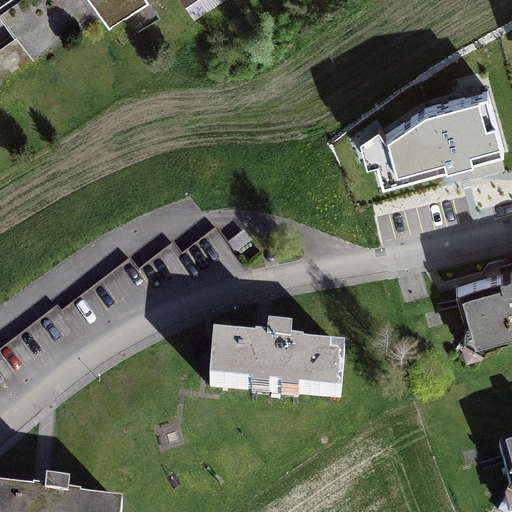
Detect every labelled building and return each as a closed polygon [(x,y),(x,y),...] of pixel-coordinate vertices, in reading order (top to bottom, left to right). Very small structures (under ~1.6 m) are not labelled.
[(0,49),(0,83),(100,13),(122,43),(159,17),(147,0),(15,0),(0,11),(0,12),(17,37),(0,49)] [(181,0),(193,18),(221,0),(181,0)] [(384,134),(396,180),(504,151),(488,90),(424,108),(384,134)] [(57,307),(0,350),(0,376),(7,385),(76,332),(80,337),(149,284),(157,296),(192,269),(201,280),(235,253),(216,229),(181,255),(173,244),(138,271),(130,260),(61,313),(57,307)] [(511,271),(456,287),(468,330),(464,336),(483,347),(498,343),(501,337),(511,333),(511,271)] [(214,342),(210,386),(340,397),(344,353),(290,348),(291,337),(268,335),(268,346),(214,342)] [(499,510),(502,511),(511,511),(511,442),(499,446),(510,489),(499,510)] [(0,493),(0,511),(121,511),(122,507),(68,501),(69,491),(46,488),(45,499),(0,493)]
